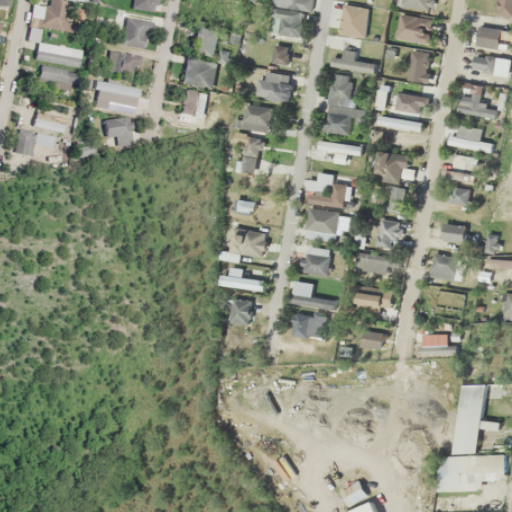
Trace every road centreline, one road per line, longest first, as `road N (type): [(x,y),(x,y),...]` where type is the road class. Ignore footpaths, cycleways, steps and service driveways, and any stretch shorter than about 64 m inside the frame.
road 1 (residential): [(460,0),(403,343)]
road 2 (residential): [(327,0),(271,339)]
road 3 (residential): [(174,0),(151,131)]
road 4 (residential): [(21,0),(0,122)]
